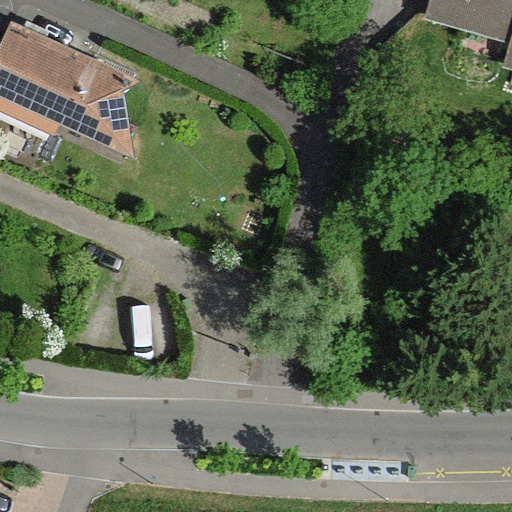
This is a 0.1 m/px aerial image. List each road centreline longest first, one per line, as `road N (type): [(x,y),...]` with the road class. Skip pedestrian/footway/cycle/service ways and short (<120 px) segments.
road 1 (residential): [(0,419),(511,438)]
road 2 (unknown): [(227,426),(233,341),(220,286),(0,194)]
